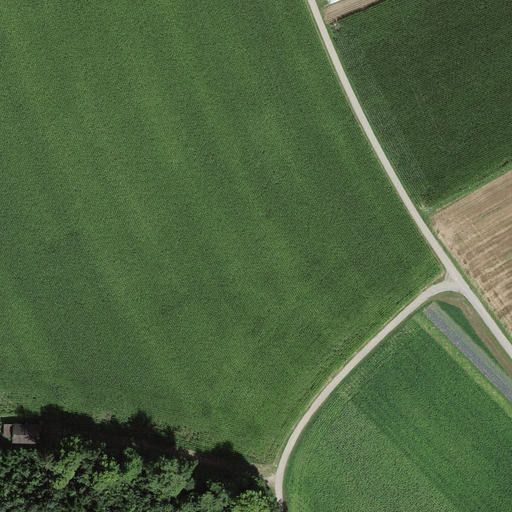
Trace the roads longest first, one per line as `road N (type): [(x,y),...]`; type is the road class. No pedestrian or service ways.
road 1 (track): [(277,511),(274,486),(305,415),(440,286),(456,278),(511,350)]
road 2 (track): [(456,278),(373,134),(311,0)]
road 3 (track): [(0,436),(35,447),(139,449)]
road 4 (track): [(274,486),(139,449)]
